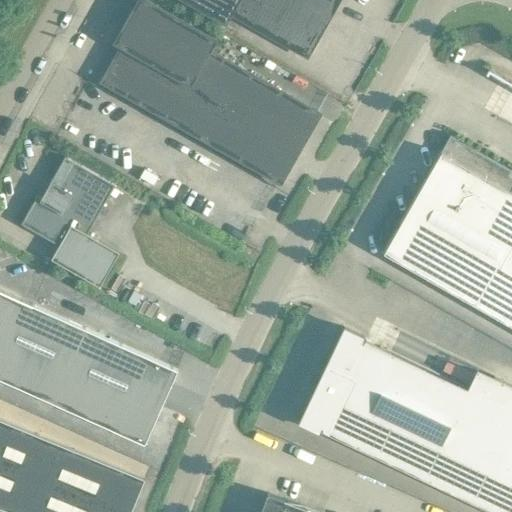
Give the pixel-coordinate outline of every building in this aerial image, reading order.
[(278,180),(316,114),(205,50),(211,39),(142,0),(140,0),(117,41),(124,45),(104,80),(278,180)] [(190,0),(223,19),(228,10),(305,53),(335,0),(190,0)] [(511,326),(511,82),(487,69),(484,74),(485,75),(486,74),(511,89),(511,192),(511,191),(511,188),(511,170),(449,134),(382,253),(511,326)] [(64,156),(48,184),(51,186),(43,199),(36,196),(20,223),(58,245),(50,259),(98,286),(118,252),(86,234),(114,185),(64,156)] [(0,289),(0,378),(143,443),(176,369),(0,289)] [(511,511),(511,384),(493,376),(483,396),(362,338),(363,336),(343,327),(298,422),(318,431),(319,430),(492,511),(511,511)] [(0,507),(12,511),(129,511),(143,478),(0,419),(0,507)] [(316,511),(266,493),(258,511),(316,511)]
